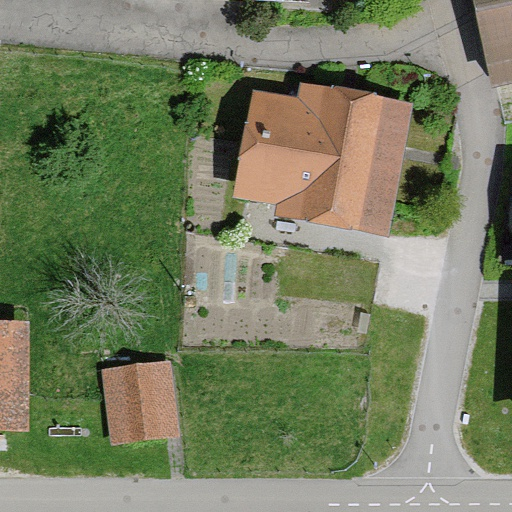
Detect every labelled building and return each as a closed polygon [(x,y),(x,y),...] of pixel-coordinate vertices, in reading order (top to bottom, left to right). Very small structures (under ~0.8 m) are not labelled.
[(121,0),(121,10),(330,18),(330,0),(121,0)] [(511,0),(475,0),(504,113),(511,110),(511,0)] [(303,115),(256,109),(242,212),(323,223),(320,241),(395,252),(414,116),(305,101),(303,115)] [(0,445),(35,445),(36,338),(0,338),(0,445)] [(114,460),(180,452),(171,374),(105,381),(114,460)]
